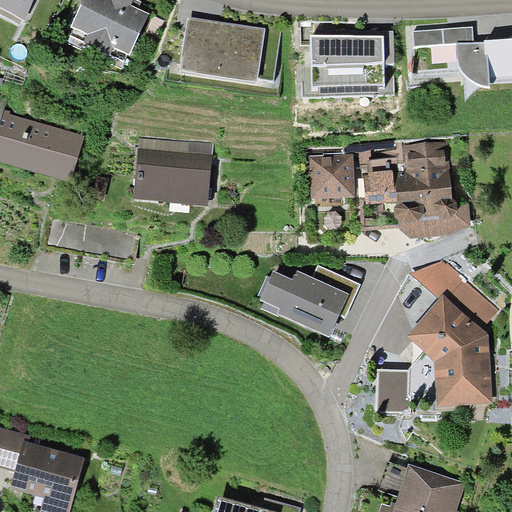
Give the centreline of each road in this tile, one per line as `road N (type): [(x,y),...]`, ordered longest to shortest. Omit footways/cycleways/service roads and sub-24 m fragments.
road 1 (residential): [(334,511),(340,450),(323,408),(313,387),(254,335),(196,313),(0,279)]
road 2 (residential): [(236,0),(511,5)]
